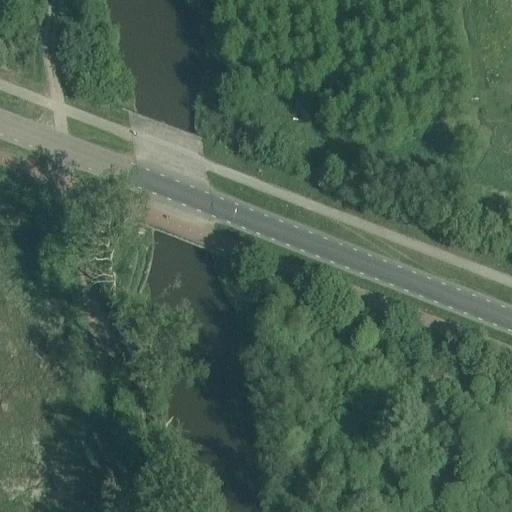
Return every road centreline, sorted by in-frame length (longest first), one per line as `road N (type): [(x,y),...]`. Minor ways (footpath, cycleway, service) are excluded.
road 1 (secondary): [(511,320),(67,150)]
road 2 (track): [(71,186),(90,302),(125,365),(138,511)]
